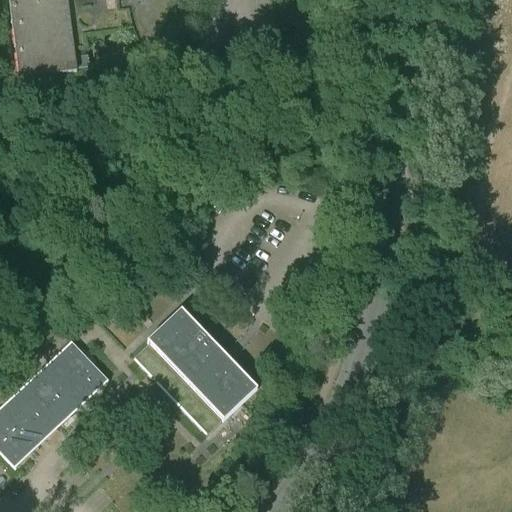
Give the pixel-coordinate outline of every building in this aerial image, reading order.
[(8,0),(10,14),(19,82),(39,80),(39,84),(57,82),(57,77),(77,75),(73,50),(73,49),(67,0),(8,0)] [(511,34),(489,32),(479,115),(501,118),(486,237),(511,240),(511,34)] [(221,425),(222,426),(257,393),(256,392),(254,393),(228,366),(238,356),(231,348),(220,358),(181,316),(182,315),(181,314),(146,347),(147,348),(132,362),(206,440),(221,425)] [(14,471),(43,444),(105,384),(107,386),(108,385),(71,346),(69,347),(71,348),(0,415),(0,458),(15,474),(16,473),(14,471)] [(404,511),(493,511),(511,448),(511,419),(438,398),(404,511)]
